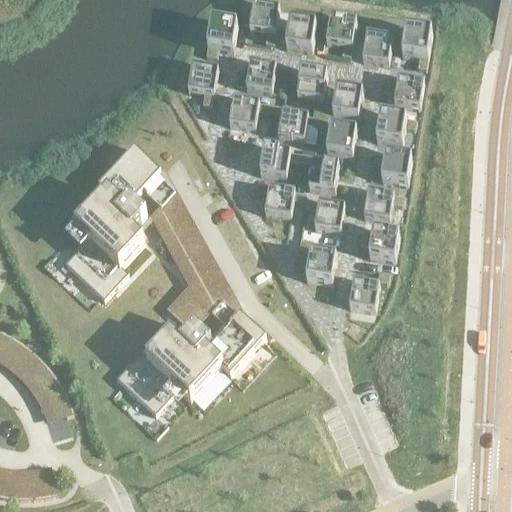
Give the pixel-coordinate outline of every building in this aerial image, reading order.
[(266,49),(274,50),(276,40),(280,14),(254,10),(250,36),(267,39),(266,49)] [(318,21),(310,20),(308,30),(291,27),(286,53),(312,58),(317,32),(318,21)] [(342,61),(351,63),(353,52),(357,26),(331,22),(327,48),(344,51),(342,61)] [(212,27),(206,61),(218,63),(220,55),(234,57),(238,31),(212,27)] [(395,34),(386,32),(385,43),(367,40),(363,66),(389,70),(393,44),(395,34)] [(418,74),(427,75),(428,65),(433,39),(407,34),(402,60),(420,63),(418,74)] [(251,68),(246,94),(273,99),(277,73),(251,68)] [(212,111),(213,101),(215,101),(219,75),(193,71),(189,97),(205,100),(203,110),(212,111)] [(326,89),(328,81),(302,77),(297,103),(324,107),(326,89)] [(394,110),(420,114),(425,88),(399,84),(388,82),(387,91),(397,92),(394,110)] [(324,112),(323,111),(321,120),(330,121),(333,122),(359,126),(364,100),(337,96),(335,113),(324,112)] [(270,119),(272,111),(260,109),(234,105),(230,131),(256,135),(259,117),(270,119)] [(323,111),(314,110),(312,122),(321,124),(321,120),(323,111)] [(272,111),(270,119),(282,121),(283,118),(284,113),(272,111)] [(283,118),(282,121),(279,144),(305,148),(308,130),(319,132),(321,124),(312,122),(283,118)] [(319,132),(328,134),(330,121),(321,120),(321,124),(319,132)] [(416,135),(417,126),(407,124),(381,120),(377,146),(403,150),(406,133),(416,135)] [(357,138),(331,134),(327,160),(353,164),(357,138)] [(122,273),(145,248),(130,234),(134,230),(136,232),(144,223),(131,211),(161,178),(135,154),(99,192),(107,200),(76,234),(89,245),(66,270),(104,306),(129,280),(122,273)] [(303,160),(291,158),(265,154),(261,180),(287,184),(290,166),(301,168),(303,160)] [(374,167),(385,169),(382,186),(408,191),(412,165),(386,160),(376,159),(374,167)] [(314,168),(315,162),(303,160),(301,168),(313,170),(314,168)] [(314,168),(313,170),(309,195),(335,199),(340,173),(314,168)] [(306,208),(307,199),(295,198),(269,193),(265,219),(291,224),(294,206),(306,208)] [(393,210),(403,211),(405,203),(395,201),(368,197),(364,223),(390,227),(393,210)] [(307,206),(306,215),(318,217),(315,234),(341,239),(345,212),(307,206)] [(362,244),(372,245),(370,263),(396,267),(400,241),(374,237),(363,235),(362,244)] [(301,245),(300,254),(312,256),(313,247),(301,245)] [(333,290),(337,263),(311,259),(307,285),(333,290)] [(382,279),(381,287),(391,289),(392,280),(382,279)] [(376,316),(379,298),(380,291),(354,287),(350,313),(376,317),(376,316)] [(191,408),(222,375),(231,382),(267,344),(240,319),(210,352),(197,339),(189,348),(191,350),(187,355),(172,341),(149,365),(142,358),(117,385),(156,421),(179,396),(191,408)]
